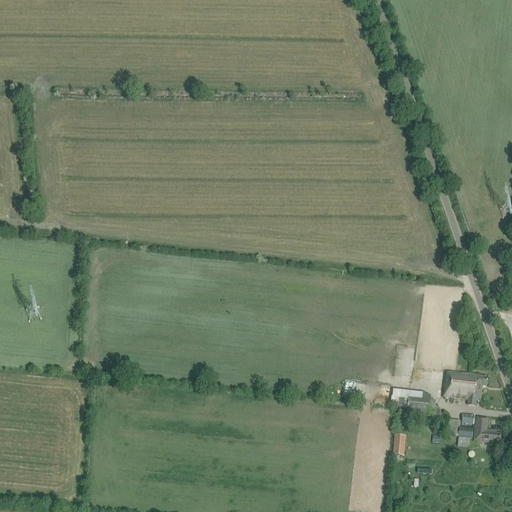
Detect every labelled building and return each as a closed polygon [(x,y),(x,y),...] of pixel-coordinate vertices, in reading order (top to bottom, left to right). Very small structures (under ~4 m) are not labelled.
[(476,375),(447,372),(446,381),(445,381),(443,398),(468,401),(467,406),(476,407),(476,401),(480,401),(482,387),(486,388),(487,379),(475,377),(476,375)] [(390,407),(407,409),(406,413),(429,416),(429,411),(434,411),(435,403),(430,403),(430,401),(421,400),(422,393),(402,391),(401,396),(391,395),(390,407)] [(461,427),(473,429),(475,416),(462,415),(461,424),(461,427)] [(489,420),(477,418),(474,442),(492,444),(492,443),(500,444),(501,435),(497,434),(497,432),(485,430),(486,428),(487,429),(489,420)] [(459,436),(472,438),(473,438),(474,429),(473,429),(461,427),(461,428),(460,428),(459,436)] [(405,437),(394,436),(392,456),(404,457),(405,437)] [(459,437),(458,445),(457,448),(470,449),(470,446),(471,447),(472,438),(459,436),(459,437)]
